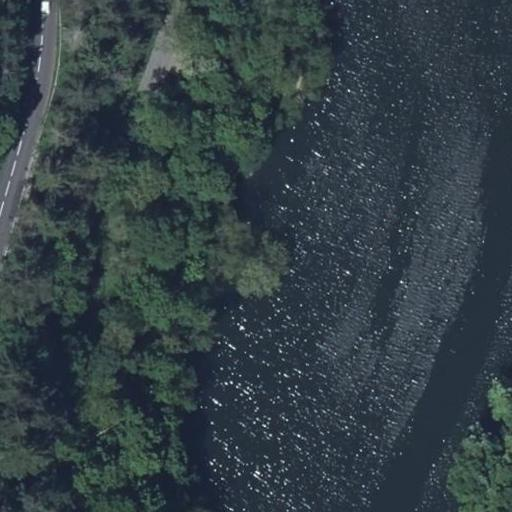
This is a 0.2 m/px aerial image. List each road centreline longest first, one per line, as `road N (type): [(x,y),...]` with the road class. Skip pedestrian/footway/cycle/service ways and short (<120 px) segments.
road 1 (unclassified): [(168,0),(165,45),(94,214),(74,371),(80,511)]
road 2 (secondary): [(42,0),(39,68),(0,218)]
